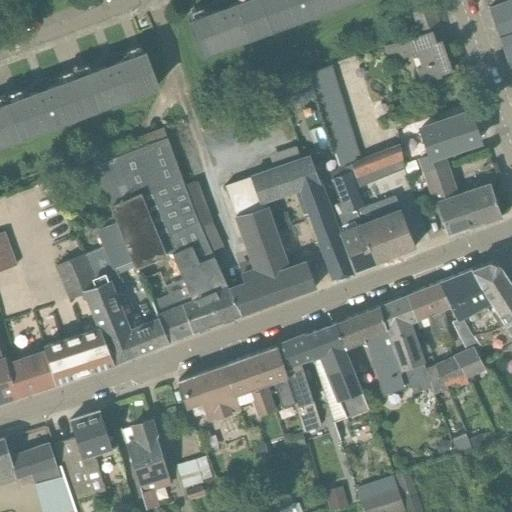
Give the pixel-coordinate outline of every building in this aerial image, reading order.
[(202,55),(350,0),(242,0),(229,5),(227,0),(226,0),(216,4),(218,9),(189,20),(202,55)] [(511,31),(511,0),(489,8),(499,36),(511,31)] [(421,31),(436,26),(430,7),(415,12),(421,31)] [(452,71),(441,39),(436,41),(432,30),(385,46),(388,63),(414,54),(414,55),(418,57),(420,56),(423,65),(416,68),(422,83),(442,77),(441,74),(452,71)] [(511,31),(499,36),(502,47),(511,43),(511,31)] [(511,43),(502,47),(506,57),(511,54),(511,43)] [(0,144),(157,86),(144,51),(115,62),(113,57),(102,61),(104,66),(48,87),(46,82),(35,86),(37,91),(0,104),(0,144)] [(336,77),(332,66),(310,74),(313,85),(336,77)] [(339,88),(336,77),(313,85),(317,97),(339,88)] [(343,100),(339,88),(317,97),(320,108),(343,100)] [(346,111),(343,100),(320,108),(324,120),(346,111)] [(350,123),(346,111),(324,120),(327,131),(350,123)] [(424,169),(443,163),(440,153),(480,140),(471,113),(428,128),(436,153),(421,158),(424,169)] [(353,134),(350,123),(327,131),(331,143),(353,134)] [(163,127),(91,155),(98,174),(110,207),(109,207),(115,222),(132,260),(135,267),(166,254),(172,254),(180,271),(184,279),(166,286),(170,294),(152,302),(155,311),(181,300),(192,331),(239,314),(229,288),(228,288),(212,252),(201,225),(185,185),(167,138),(163,127)] [(334,154),(357,146),(353,134),(331,143),(334,154)] [(400,143),(361,159),(344,166),(347,174),(350,173),(355,189),(404,169),(400,143)] [(274,169),(250,177),(260,204),(262,203),(297,190),(333,282),(355,273),(354,271),(340,233),(334,218),(320,183),(310,157),(301,160),(296,146),(269,155),(274,169)] [(361,159),(357,146),(334,154),(338,165),(343,164),(344,166),(361,159)] [(443,163),(424,169),(431,187),(436,203),(454,197),(449,180),(443,163)] [(350,173),(347,174),(335,178),(332,180),(345,213),(334,218),(340,233),(354,271),(374,263),(360,225),(362,224),(356,209),(362,207),(355,189),(350,173)] [(278,301),(245,209),(260,204),(250,177),(236,182),(226,186),(255,269),(243,274),(245,281),(229,288),(239,314),(240,314),(241,314),(278,301)] [(501,216),(501,215),(490,184),(463,194),(474,225),(501,216)] [(463,194),(454,197),(436,203),(447,234),(474,225),(463,194)] [(374,263),(415,247),(401,209),(400,209),(395,195),(363,208),(362,207),(356,209),(362,224),(360,225),(374,263)] [(316,288),(315,287),(305,262),(286,269),(280,251),(262,203),(260,204),(245,209),(278,301),(316,288)] [(273,216),(278,229),(290,224),(285,212),(273,216)] [(223,247),(211,221),(201,225),(212,252),(223,247)] [(97,250),(85,255),(88,264),(93,275),(98,287),(85,292),(99,327),(114,362),(114,363),(165,342),(157,320),(129,332),(116,299),(122,297),(125,289),(119,274),(116,267),(132,260),(115,222),(95,231),(102,248),(97,250)] [(0,251),(11,247),(5,233),(0,235),(0,251)] [(0,272),(17,266),(11,247),(0,251),(0,272)] [(60,277),(88,264),(84,253),(55,266),(60,277)] [(505,324),(511,319),(511,285),(498,265),(491,262),(490,263),(471,269),(489,302),(481,307),(493,328),(494,329),(505,324)] [(64,288),(93,275),(88,264),(60,277),(64,288)] [(471,269),(439,282),(449,307),(456,320),(452,323),(465,350),(453,356),(465,377),(467,379),(485,370),(474,348),(480,345),(473,336),(469,330),(462,318),(481,307),(489,302),(471,269)] [(85,292),(98,287),(93,275),(64,288),(69,299),(85,292)] [(439,282),(405,295),(415,320),(418,329),(429,325),(436,343),(449,337),(445,308),(449,307),(439,282)] [(423,363),(410,322),(415,320),(405,295),(379,305),(400,370),(423,363)] [(155,311),(154,311),(157,320),(165,342),(192,331),(181,300),(155,311)] [(345,348),(365,341),(383,395),(411,385),(414,394),(432,388),(425,368),(423,363),(400,370),(379,305),(335,323),(345,348)] [(511,319),(505,324),(494,329),(493,328),(489,330),(499,350),(511,341),(511,319)] [(361,391),(349,360),(335,323),(305,334),(314,363),(319,377),(334,423),(369,410),(361,391)] [(55,383),(114,362),(99,327),(43,345),(44,349),(55,383)] [(0,400),(20,394),(9,362),(0,333),(0,400)] [(322,425),(306,381),(319,377),(314,363),(305,334),(275,346),(294,402),(305,432),(322,425)] [(275,346),(255,353),(222,365),(233,395),(234,394),(250,389),(259,414),(274,409),(265,383),(273,381),(282,406),(294,402),(275,346)] [(20,394),(55,383),(44,349),(9,362),(20,394)] [(468,381),(467,379),(465,377),(453,356),(425,368),(432,388),(433,392),(434,394),(447,389),(446,387),(454,384),(456,387),(468,381)] [(240,409),(234,394),(233,395),(222,365),(178,380),(187,406),(202,401),(209,420),(240,409)] [(73,503),(94,497),(105,493),(95,459),(90,456),(112,449),(100,410),(70,420),(75,438),(53,445),(73,503)] [(132,463),(162,454),(151,420),(132,426),(132,427),(121,430),(126,445),(132,463)] [(484,432),(469,439),(473,449),(489,442),(484,432)] [(464,433),(451,439),(457,453),(470,447),(464,433)] [(291,451),(306,447),(302,434),(288,439),(291,451)] [(0,479),(16,475),(4,438),(0,439),(0,479)] [(58,474),(48,440),(24,450),(33,481),(58,474)] [(449,441),(438,440),(437,453),(448,453),(449,441)] [(250,450),(253,462),(266,458),(263,446),(250,450)] [(171,486),(168,477),(169,477),(162,454),(132,463),(146,510),(157,507),(152,492),(171,486)] [(202,482),(202,481),(201,480),(195,460),(176,465),(183,488),(202,483),(202,482)] [(202,483),(206,497),(221,492),(216,475),(201,480),(202,481),(202,482),(202,483)] [(202,485),(185,490),(188,500),(205,495),(202,485)] [(363,511),(400,511),(404,511),(398,489),(360,501),(363,511)] [(325,499),(329,511),(348,506),(345,493),(325,499)] [(296,511),(293,503),(268,511),(296,511)]
